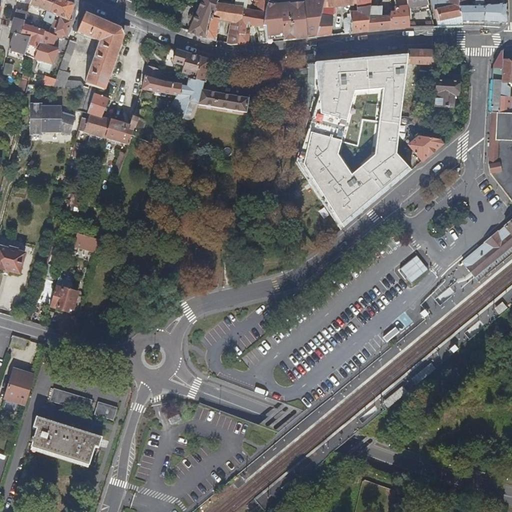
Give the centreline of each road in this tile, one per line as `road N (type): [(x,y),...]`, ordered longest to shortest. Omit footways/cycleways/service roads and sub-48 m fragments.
road 1 (unclassified): [(220,300),(305,273),(473,134),(478,40)]
road 2 (unclassified): [(478,40),(230,55),(88,0)]
road 3 (unclassified): [(511,497),(383,462),(169,372)]
road 4 (residential): [(53,338),(0,511)]
road 5 (unclassified): [(110,511),(148,379)]
